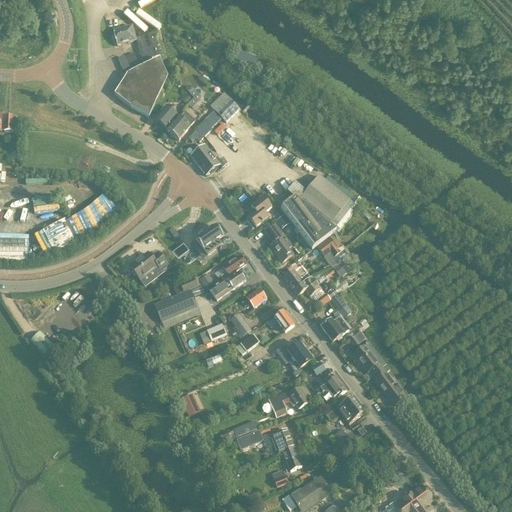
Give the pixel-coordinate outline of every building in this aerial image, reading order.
[(136,42),(132,27),(114,31),(117,47),(136,42)] [(136,39),(142,62),(160,57),(153,34),(136,39)] [(237,50),(233,58),(252,67),(256,60),(237,50)] [(134,67),(139,65),(134,54),(129,56),(134,67)] [(130,69),(134,67),(129,56),(125,58),(130,69)] [(123,72),(128,69),(124,59),(118,62),(123,72)] [(127,76),(114,96),(130,108),(134,111),(141,115),(149,119),(167,81),(159,62),(127,76)] [(242,71),(244,67),(237,62),(234,67),(242,71)] [(201,98),(193,90),(189,86),(185,90),(189,94),(194,99),(194,100),(188,106),(192,110),(201,100),(201,98)] [(224,95),(223,96),(211,108),(218,116),(232,103),(224,95)] [(186,106),(191,100),(186,96),(181,101),(186,106)] [(232,103),(218,116),(226,124),(239,111),(232,103)] [(177,118),(168,110),(166,108),(154,121),(165,131),(177,118)] [(0,132),(18,133),(18,128),(12,128),(12,117),(2,117),(1,112),(0,111),(0,132)] [(179,142),(190,129),(194,123),(184,114),(179,120),(177,118),(165,131),(179,142)] [(205,121),(194,132),(201,139),(203,137),(204,138),(212,130),(221,121),(213,114),(205,121)] [(185,153),(189,157),(194,153),(191,148),(185,153)] [(206,177),(219,167),(204,148),(191,158),(206,177)] [(338,235),(362,204),(354,197),(350,203),(319,178),(306,194),(299,203),(294,200),(280,211),(311,252),(336,233),(338,235)] [(295,185),(287,194),(294,200),(299,203),(306,194),(295,185)] [(88,210),(68,222),(77,242),(98,231),(120,211),(122,207),(103,194),(102,197),(88,210)] [(255,214),(248,219),(256,229),(268,219),(265,215),(271,210),(263,199),(251,209),(255,214)] [(238,209),(234,211),(238,217),(243,214),(239,208),(238,209)] [(284,217),(276,223),(279,226),(287,221),(284,217)] [(64,222),(42,233),(53,254),(74,243),(64,222)] [(269,226),(263,231),(266,234),(272,230),(269,226)] [(196,242),(195,242),(196,243),(207,258),(220,247),(217,242),(223,238),(220,234),(218,231),(215,227),(214,228),(215,228),(200,239),(196,242)] [(266,234),(265,235),(272,246),(269,248),(282,264),(292,256),(288,251),(292,248),(289,243),(285,246),(280,240),(282,238),(275,228),(272,230),(266,234)] [(27,238),(0,236),(0,263),(27,264),(27,238)] [(329,240),(317,249),(324,259),(330,255),(334,259),(344,252),(344,251),(345,251),(343,249),(334,237),(329,240)] [(183,246),(172,255),(178,261),(189,253),(183,246)] [(344,252),(334,259),(338,265),(348,258),(344,252)] [(148,255),(129,269),(139,282),(157,268),(159,271),(166,265),(158,255),(151,260),(148,255)] [(226,274),(220,278),(223,282),(246,266),(240,257),(223,270),(226,274)] [(334,272),(344,263),(332,269),(334,272)] [(294,293),(308,282),(298,268),(284,279),(294,293)] [(226,281),(209,293),(216,302),(233,290),(233,291),(245,282),(239,274),(227,282),(226,281)] [(205,290),(214,285),(208,276),(199,282),(205,290)] [(308,282),(294,293),(298,298),(305,293),(310,299),(321,292),(311,279),(308,282)] [(183,294),(197,288),(194,281),(180,286),(183,294)] [(253,310),(267,300),(259,291),(246,301),(253,310)] [(326,297),(325,297),(318,302),(322,308),(330,302),(338,296),(334,291),(326,297)] [(189,293),(154,307),(161,324),(198,309),(195,303),(193,304),(189,293)] [(339,297),(331,303),(337,311),(344,320),(351,315),(344,306),(345,305),(339,297)] [(340,315),(337,311),(331,315),(335,319),(340,315)] [(285,334),(294,328),(283,313),(274,319),(285,334)] [(243,338),(250,332),(238,316),(230,322),(243,338)] [(331,322),(321,329),(332,344),(342,337),(349,332),(340,320),(333,325),(331,322)] [(211,344),(227,338),(221,326),(206,332),(211,344)] [(41,332),(30,343),(47,360),(58,349),(41,332)] [(241,346),(236,349),(242,357),(247,354),(259,344),(253,336),(241,346)] [(354,339),(349,343),(355,350),(360,346),(354,339)] [(301,370),(313,361),(300,345),(288,354),(301,370)] [(364,349),(354,357),(367,375),(363,378),(366,381),(371,377),(381,370),(384,367),(381,362),(369,346),(365,349),(364,349)] [(162,352),(157,355),(160,361),(165,358),(162,352)] [(319,365),(311,371),(316,378),(324,372),(319,365)] [(262,366),(250,371),(255,385),(267,380),(262,366)] [(381,370),(371,377),(376,383),(375,384),(389,403),(390,401),(396,408),(405,400),(386,376),(389,373),(384,367),(381,370)] [(346,392),(336,379),(317,393),(327,407),(346,392)] [(291,398),(288,400),(290,403),(293,408),(296,406),(299,411),(309,405),(299,390),(292,394),(290,396),(291,398)] [(291,398),(290,396),(292,394),(291,393),(269,402),(276,419),(287,414),(284,406),(290,403),(288,400),(291,398)] [(338,409),(326,418),(331,424),(342,415),(350,425),(364,415),(351,398),(338,409)] [(197,406),(185,411),(189,419),(201,413),(197,406)] [(231,442),(258,431),(255,423),(233,432),(220,438),(222,442),(231,442)] [(362,429),(358,432),(363,439),(367,436),(362,429)] [(236,441),(241,451),(262,443),(258,432),(236,441)] [(283,455),(294,451),(287,432),(276,436),(270,439),(278,457),(283,455)] [(342,451),(352,444),(348,437),(337,444),(341,449),(342,451)] [(290,473),(301,469),(294,451),(283,455),(290,473)] [(285,478),(274,482),(275,485),(277,490),(288,486),(285,478)] [(310,483),(282,501),(288,511),(291,511),(298,508),(301,511),(304,511),(329,496),(320,483),(313,487),(310,483)] [(421,487),(394,509),(395,511),(433,511),(428,506),(434,501),(421,487)]
